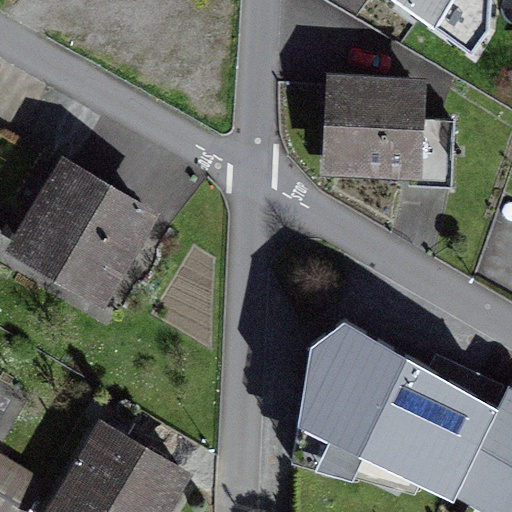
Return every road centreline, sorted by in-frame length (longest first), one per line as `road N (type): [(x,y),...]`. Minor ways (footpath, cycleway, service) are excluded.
road 1 (residential): [(251,178),(239,511)]
road 2 (residential): [(251,178),(511,327)]
road 3 (residential): [(0,31),(251,178)]
road 4 (residential): [(261,0),(251,178)]
